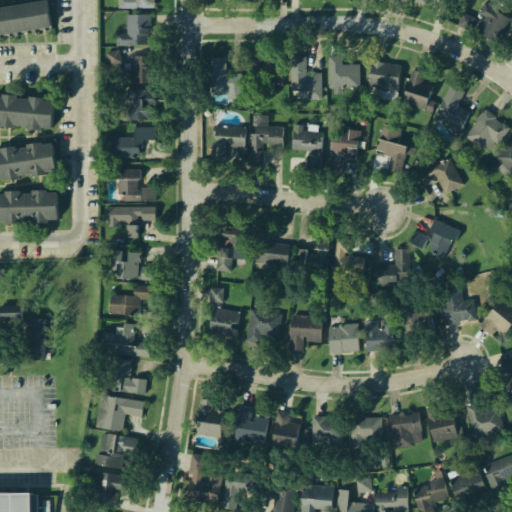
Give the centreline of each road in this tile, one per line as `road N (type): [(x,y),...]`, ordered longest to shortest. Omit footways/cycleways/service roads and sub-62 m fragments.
road 1 (residential): [(167,511),(195,307),(194,0)]
road 2 (residential): [(511,79),(451,44),(380,24),(195,24)]
road 3 (residential): [(190,362),(358,384),(459,367)]
road 4 (residential): [(197,188),(383,210)]
